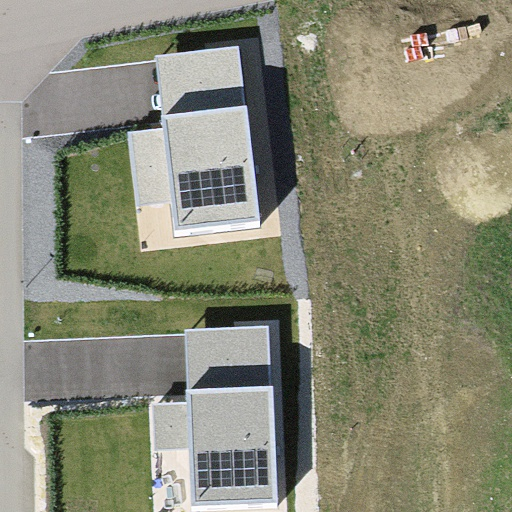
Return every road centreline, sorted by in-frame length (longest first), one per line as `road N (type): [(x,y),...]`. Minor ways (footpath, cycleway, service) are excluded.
road 1 (residential): [(0,221),(2,511)]
road 2 (residential): [(158,0),(1,24)]
